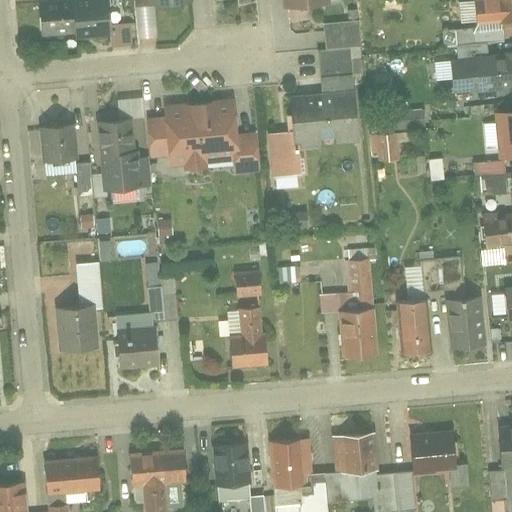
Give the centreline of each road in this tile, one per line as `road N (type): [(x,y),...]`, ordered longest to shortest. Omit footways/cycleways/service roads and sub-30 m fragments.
road 1 (residential): [(36,423),(511,381)]
road 2 (residential): [(6,78),(36,423)]
road 3 (residential): [(6,78),(263,55)]
